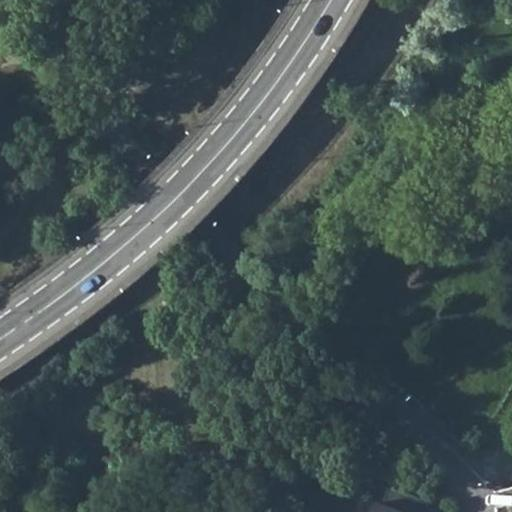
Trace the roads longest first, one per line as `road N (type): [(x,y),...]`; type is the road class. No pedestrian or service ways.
road 1 (residential): [(0,16),(12,39),(457,467)]
road 2 (tertiary): [(336,0),(261,107),(189,190),(104,266),(0,338)]
